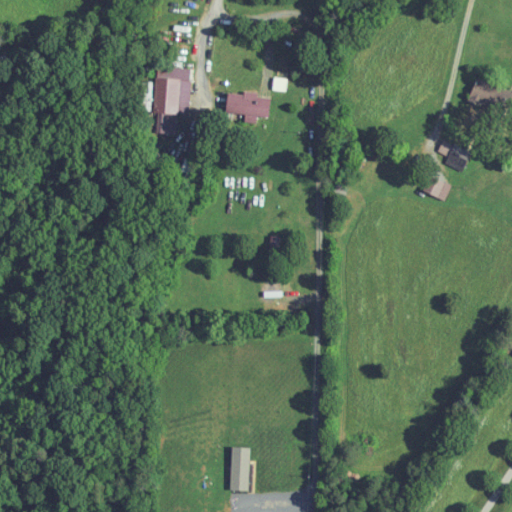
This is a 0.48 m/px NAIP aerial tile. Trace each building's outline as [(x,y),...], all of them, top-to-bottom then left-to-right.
[(189,67),(155,67),(155,113),(157,113),(157,132),(175,132),(175,110),(189,110),(189,67)] [(254,121),(255,114),(266,116),(269,96),(227,89),(224,109),(238,111),(237,118),(254,121)] [(436,151),(447,156),(444,162),(460,170),(469,152),(442,139),(436,151)] [(420,189),(444,200),(450,185),(434,177),(432,182),(425,179),(420,189)] [(274,299),(275,284),(258,283),(258,298),(274,299)] [(228,489),(247,490),(248,447),(229,446),(228,489)]
